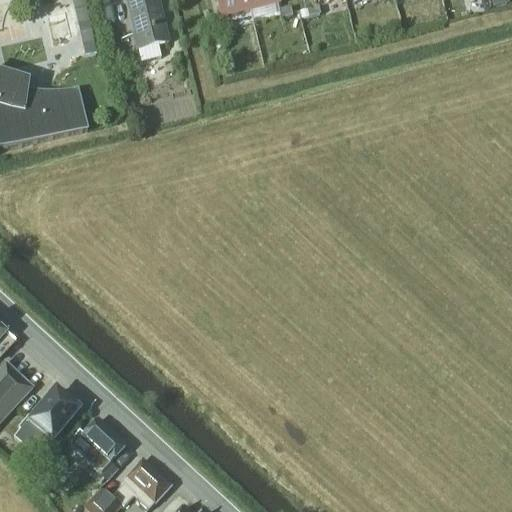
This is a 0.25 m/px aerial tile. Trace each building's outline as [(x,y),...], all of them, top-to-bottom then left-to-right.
[(136,54),(137,54),(140,65),(160,60),(157,49),(168,46),(156,0),(124,0),(133,37),(132,38),(136,54)] [(249,13),(246,0),(215,0),(221,20),(249,13)] [(276,0),(246,0),(249,13),(278,6),(276,0)] [(307,20),(319,17),(317,9),(305,12),(307,20)] [(278,12),(280,20),(291,18),(289,10),(278,12)] [(214,36),(226,33),(224,26),(212,28),(214,36)] [(93,44),(81,47),(83,59),(96,56),(93,44)] [(0,152),(1,153),(85,135),(77,94),(49,97),(24,97),(27,88),(0,79),(0,152)] [(5,339),(0,333),(0,426),(31,393),(4,368),(0,372),(0,356),(11,345),(5,339)] [(76,414),(54,396),(31,424),(27,420),(17,432),(19,433),(12,441),(31,457),(45,441),(50,446),(76,414)] [(125,450),(96,423),(81,440),(77,436),(67,447),(100,477),(125,450)] [(63,470),(53,461),(37,478),(46,487),(63,470)] [(149,511),(169,490),(140,464),(119,487),(122,489),(108,504),(99,495),(82,511),(118,511),(121,509),(123,510),(132,500),(144,511),(149,511)]
